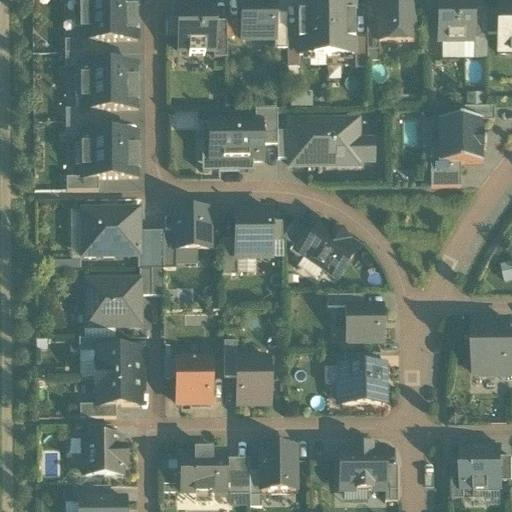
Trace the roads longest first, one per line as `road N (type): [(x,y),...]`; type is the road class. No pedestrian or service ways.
road 1 (residential): [(421,339),(394,258),(351,214),(288,189),(159,192),(158,0)]
road 2 (track): [(8,511),(3,0)]
road 3 (residential): [(420,433),(157,431)]
road 4 (residential): [(511,185),(435,306)]
